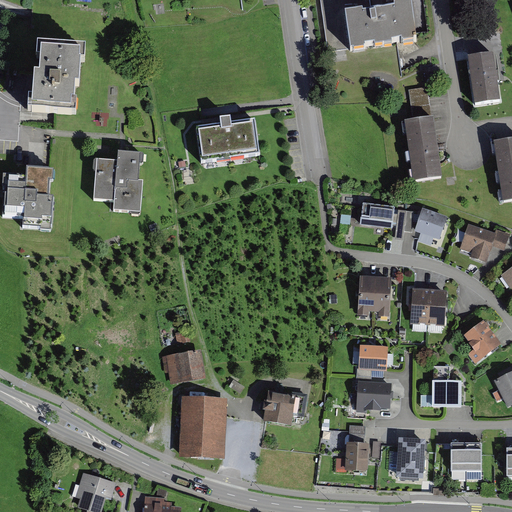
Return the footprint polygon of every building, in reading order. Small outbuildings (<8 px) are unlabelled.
[(371,9),(369,0),(320,0),(327,53),(351,50),(416,43),(412,5),(371,9)] [(108,53),(43,49),(41,77),(34,76),(33,83),(31,113),(104,118),(108,53)] [(504,56),(467,59),(473,111),(509,108),(504,56)] [(448,178),(444,121),(404,124),(407,181),(448,178)] [(256,122),(197,130),(202,165),(261,156),(256,122)] [(511,202),(511,143),(493,145),(498,204),(511,202)] [(121,165),(98,163),(94,204),(112,206),(111,214),(148,218),(154,157),(122,154),(121,165)] [(31,177),(3,176),(0,227),(0,233),(62,236),(65,171),(49,170),(32,169),(31,177)] [(398,209),(361,204),(358,226),(396,231),(397,225),(400,225),(398,242),(405,243),(409,214),(403,213),(403,215),(398,215),(398,209)] [(455,218),(424,211),(418,237),(448,244),(455,218)] [(511,241),(511,237),(470,225),(460,257),(492,267),(497,250),(508,254),(511,241)] [(463,244),(465,231),(459,230),(456,243),(463,244)] [(379,280),(362,280),(361,310),(378,310),(379,280)] [(393,281),(379,280),(378,310),(392,311),(393,281)] [(430,293),(415,292),(413,324),(428,325),(430,293)] [(444,294),(430,293),(428,325),(443,326),(444,294)] [(487,323),(469,337),(480,351),(473,356),(481,366),(506,346),(487,323)] [(393,351),(364,348),(362,371),(391,373),(393,351)] [(205,379),(202,352),(166,357),(170,383),(205,379)] [(467,368),(434,368),(435,410),(468,409),(467,368)] [(511,412),(511,377),(498,384),(511,412)] [(396,385),(360,385),(360,415),(396,415),(396,385)] [(296,397),(269,392),(264,423),(266,423),(291,427),(296,397)] [(433,404),(433,396),(423,397),(423,405),(433,404)] [(226,402),(184,400),(181,458),(223,460),(226,402)] [(431,483),(432,444),(400,443),(399,481),(431,483)] [(374,476),(376,445),(348,446),(348,475),(374,476)] [(471,447),(453,447),(453,478),(471,478),(471,447)] [(487,447),(471,447),(471,478),(487,478),(487,447)] [(106,511),(113,491),(78,482),(69,511),(106,511)]
